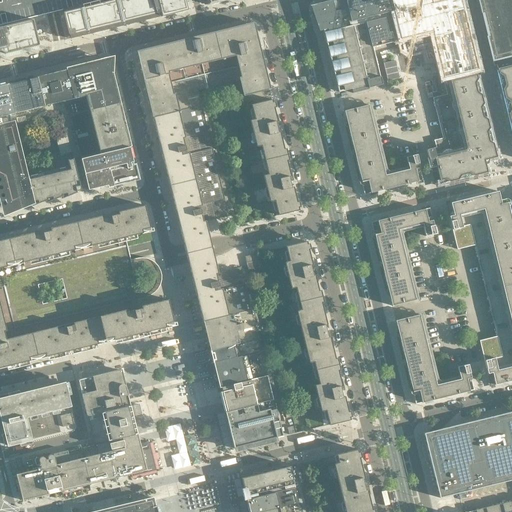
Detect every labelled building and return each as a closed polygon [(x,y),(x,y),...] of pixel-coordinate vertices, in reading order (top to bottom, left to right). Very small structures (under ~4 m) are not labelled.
[(0,0),(0,25),(32,17),(62,10),(102,0),(0,0)] [(187,10),(184,0),(102,0),(62,10),(69,39),(161,16),(161,17),(187,10)] [(237,0),(201,0),(204,8),(237,0)] [(332,0),(316,4),(311,5),(320,30),(322,30),(327,49),(338,92),(339,92),(351,89),(352,94),(366,90),(368,90),(368,88),(382,85),(380,77),(379,77),(372,48),(393,42),(391,34),(398,32),(389,0),(332,0)] [(430,0),(389,0),(398,32),(402,51),(407,54),(424,50),(427,60),(437,58),(442,79),(475,71),(477,70),(460,0),(446,0),(432,4),(430,0)] [(511,0),(476,0),(491,56),(493,55),(496,65),(497,65),(511,61),(511,60),(511,56),(511,55),(511,0)] [(35,31),(32,17),(0,25),(0,51),(1,52),(0,54),(3,56),(4,54),(5,54),(39,46),(36,34),(37,34),(38,34),(39,34),(40,33),(41,33),(41,32),(41,31),(40,31),(40,30),(39,30),(38,30),(37,30),(37,31),(36,31),(35,31)] [(255,34),(253,23),(242,26),(243,27),(233,29),(233,28),(232,28),(233,29),(224,32),(224,30),(223,31),(223,32),(214,34),(214,33),(213,33),(214,34),(208,35),(205,36),(205,35),(204,35),(204,36),(200,37),(200,36),(189,39),(190,40),(186,41),(185,40),(185,41),(176,43),(176,42),(175,42),(175,43),(167,46),(166,44),(166,45),(166,46),(157,48),(157,47),(156,47),(156,48),(147,50),(147,49),(136,52),(139,62),(140,62),(142,71),(141,71),(141,72),(143,72),(144,78),(143,79),(144,79),(147,88),(145,88),(146,89),(147,89),(149,97),(148,98),(149,98),(151,107),(150,107),(150,108),(151,108),(154,116),(152,117),(153,117),(154,117),(201,106),(197,90),(240,80),(241,85),(240,85),(241,86),(242,86),(244,94),(243,94),(243,95),(244,95),(244,94),(249,93),(249,94),(250,94),(249,93),(258,91),(258,92),(259,91),(259,90),(267,88),(268,89),(269,89),(268,88),(267,88),(265,80),(266,80),(266,79),(265,79),(263,70),(264,70),(264,69),(263,70),(261,61),(262,60),(260,60),(258,51),(259,51),(259,50),(258,50),(256,44),(258,43),(257,43),(256,43),(254,34),(255,34)] [(511,60),(511,61),(497,65),(498,69),(497,69),(497,70),(498,70),(501,81),(500,81),(500,82),(501,82),(504,93),(503,94),(504,94),(507,106),(506,106),(506,107),(507,106),(510,118),(509,118),(509,119),(510,119),(511,127),(511,130),(511,131),(511,55),(511,56),(511,60)] [(111,73),(112,59),(104,60),(104,61),(103,61),(95,63),(94,63),(93,63),(94,63),(86,65),(85,65),(84,65),(84,66),(77,67),(76,67),(76,68),(76,67),(75,68),(68,70),(68,69),(67,70),(66,70),(7,84),(8,87),(15,114),(44,106),(66,101),(70,115),(80,159),(88,190),(90,190),(91,192),(139,180),(135,164),(133,164),(129,147),(129,146),(129,145),(128,145),(125,132),(123,121),(122,121),(122,119),(122,118),(121,117),(122,117),(121,117),(118,105),(119,105),(118,105),(118,104),(118,103),(118,102),(118,101),(117,101),(114,89),(115,89),(115,88),(114,88),(114,87),(111,75),(111,74),(111,73)] [(475,71),(442,79),(446,95),(432,98),(442,138),(434,140),(435,147),(426,150),(434,185),(452,180),(453,181),(453,180),(465,177),(465,178),(466,178),(465,177),(477,174),(477,175),(478,175),(478,174),(486,172),(486,173),(487,173),(485,165),(489,159),(496,157),(496,156),(495,157),(493,149),(494,148),(493,148),(490,136),(491,136),(491,135),(490,136),(487,124),(488,124),(488,123),(487,123),(484,112),(485,112),(485,111),(484,111),(481,100),(482,99),(481,99),(478,87),(479,87),(479,86),(478,87),(476,75),(476,74),(475,71)] [(8,87),(7,84),(0,85),(0,117),(6,116),(8,116),(10,115),(15,114),(8,87)] [(272,102),(271,100),(255,104),(254,104),(250,105),(254,119),(249,120),(250,124),(252,131),(252,133),(251,133),(251,134),(252,133),(256,147),(257,146),(257,147),(260,146),(267,174),(263,175),(263,177),(264,183),(266,188),(264,188),(266,188),(269,202),(270,201),(270,202),(274,201),(277,215),(277,216),(298,210),(298,208),(300,207),(298,202),(296,202),(293,187),(290,187),(288,176),(286,171),(289,170),(286,161),(288,161),(287,155),(287,154),(285,149),(283,149),(280,134),(279,132),(277,132),(274,121),(273,116),(275,115),(273,108),(275,108),(274,102),(272,102)] [(368,105),(343,111),(364,195),(422,180),(416,155),(406,157),(408,167),(389,171),(386,170),(370,105),(368,105)] [(207,131),(201,106),(154,117),(183,238),(182,238),(184,245),(183,245),(184,248),(186,258),(187,262),(188,262),(190,269),(191,269),(202,316),(204,321),(203,321),(203,319),(202,320),(202,322),(251,310),(241,267),(218,272),(213,251),(210,242),(205,222),(228,216),(207,131)] [(10,123),(8,116),(6,116),(0,117),(0,201),(2,210),(7,208),(17,206),(19,208),(17,209),(18,210),(31,204),(32,206),(46,200),(47,202),(61,197),(61,199),(74,192),(81,190),(73,158),(67,160),(69,167),(26,177),(19,148),(13,122),(10,123)] [(65,127),(53,130),(60,155),(71,152),(65,127)] [(497,191),(445,204),(456,250),(474,245),(496,336),(479,341),(490,386),(511,380),(511,224),(507,202),(501,203),(497,191)] [(151,231),(144,205),(115,213),(114,211),(105,213),(105,215),(47,229),(47,227),(37,230),(37,231),(0,240),(0,367),(85,347),(85,346),(84,346),(84,345),(114,337),(172,323),(171,318),(172,318),(167,299),(148,304),(146,297),(151,295),(155,292),(158,289),(160,285),(161,280),(161,275),(160,270),(158,266),(155,263),(151,260),(146,258),(141,258),(137,258),(130,260),(128,249),(125,237),(151,231)] [(429,208),(378,221),(380,230),(373,231),(391,306),(415,300),(418,299),(402,234),(403,232),(423,227),(425,236),(435,234),(429,208)] [(307,244),(306,241),(265,251),(266,252),(285,247),(288,261),(285,262),(284,263),(287,276),(286,276),(286,277),(287,276),(290,289),(295,288),(300,310),(297,310),(297,311),(296,311),(299,325),(298,325),(299,325),(305,349),(304,349),(305,349),(308,363),(310,362),(310,363),(313,362),(318,384),(314,385),(317,397),(316,398),(317,398),(320,411),(321,411),(322,411),(325,410),(328,424),(316,427),(309,429),(309,430),(350,420),(349,417),(351,417),(350,411),(348,411),(344,396),(341,397),(337,380),(340,380),(338,370),(340,370),(337,358),(335,358),(331,342),(328,342),(324,325),(326,325),(321,303),(323,302),(320,290),(318,291),(316,281),(313,282),(309,266),(312,265),(308,250),(310,249),(309,244),(307,244)] [(258,260),(256,253),(244,256),(246,263),(258,260)] [(260,267),(258,260),(246,263),(248,270),(260,267)] [(258,339),(251,310),(202,322),(210,351),(258,339)] [(415,317),(391,323),(412,407),(470,393),(464,367),(453,369),(455,379),(436,384),(434,383),(418,317),(415,318),(415,317)] [(261,351),(258,339),(210,351),(213,363),(261,351)] [(264,363),(261,351),(213,363),(213,364),(214,363),(218,374),(264,363)] [(267,375),(264,363),(218,374),(218,375),(219,386),(218,386),(219,387),(267,375)] [(117,369),(118,370),(116,370),(117,372),(112,373),(112,372),(107,373),(107,372),(106,373),(106,374),(93,377),(93,376),(92,376),(92,377),(81,380),(82,382),(79,383),(82,394),(81,394),(81,395),(82,395),(85,404),(84,404),(84,406),(85,405),(88,415),(86,415),(87,416),(130,405),(130,404),(126,405),(125,403),(127,402),(129,402),(127,395),(128,395),(127,394),(124,385),(125,384),(125,383),(124,383),(123,379),(122,379),(121,374),(123,374),(122,373),(123,373),(122,368),(117,369)] [(273,400),(267,375),(219,387),(219,388),(221,387),(222,391),(220,392),(221,399),(222,399),(222,398),(223,398),(222,398),(223,397),(226,411),(225,411),(225,410),(224,410),(224,411),(225,411),(225,412),(273,400)] [(0,416),(7,445),(31,440),(25,417),(70,406),(64,383),(0,398),(0,416)] [(282,435),(273,400),(225,412),(225,413),(224,412),(216,414),(219,426),(227,424),(233,449),(234,448),(234,446),(241,444),(242,446),(243,446),(243,445),(250,444),(251,444),(251,443),(258,442),(259,442),(260,442),(259,441),(267,440),(268,440),(268,439),(275,437),(275,438),(276,438),(276,437),(281,435),(281,436),(282,435)] [(131,407),(130,405),(87,416),(87,418),(88,417),(90,422),(88,423),(88,424),(90,423),(91,429),(90,429),(90,431),(92,431),(92,432),(93,436),(92,437),(92,438),(93,437),(95,444),(93,444),(94,445),(109,441),(133,435),(137,434),(137,432),(136,433),(134,424),(135,423),(134,422),(131,423),(130,418),(133,417),(133,416),(132,416),(130,407),(131,407)] [(511,411),(423,433),(439,498),(511,479),(511,411)] [(59,416),(61,421),(73,418),(71,413),(59,416)] [(74,424),(73,418),(61,421),(62,427),(74,424)] [(133,437),(133,436),(89,447),(87,447),(86,447),(84,448),(84,447),(83,448),(80,449),(80,448),(79,448),(80,449),(77,450),(77,449),(75,449),(76,450),(73,451),(73,450),(72,450),(72,451),(70,452),(70,451),(69,451),(69,452),(66,452),(65,452),(66,453),(63,453),(63,452),(61,453),(62,454),(59,454),(59,453),(58,454),(56,455),(56,454),(55,454),(55,455),(52,456),(52,455),(51,455),(52,456),(49,457),(49,456),(45,457),(44,457),(44,458),(39,459),(38,459),(37,459),(19,463),(22,474),(11,476),(18,502),(30,499),(32,498),(32,499),(33,499),(33,498),(35,497),(36,498),(37,498),(36,497),(39,496),(39,497),(40,497),(40,496),(42,496),(44,496),(44,495),(46,495),(47,495),(47,494),(49,494),(50,495),(50,494),(53,493),(53,494),(54,494),(54,493),(56,492),(56,493),(58,493),(58,492),(60,491),(60,492),(61,492),(61,491),(63,490),(64,491),(65,491),(64,490),(67,489),(67,490),(68,490),(68,489),(70,489),(72,489),(72,488),(84,485),(84,486),(86,486),(86,485),(98,482),(98,483),(99,482),(100,482),(100,481),(112,478),(112,479),(114,479),(114,478),(126,475),(126,476),(128,475),(128,477),(144,473),(140,457),(138,458),(138,457),(140,456),(137,447),(136,447),(136,446),(135,446),(133,437)] [(358,453),(357,449),(336,454),(338,462),(334,463),(334,464),(333,464),(336,478),(335,478),(337,478),(342,501),(341,502),(342,502),(344,511),(374,511),(373,509),(371,509),(368,495),(370,494),(367,483),(365,483),(359,458),(361,457),(360,453),(358,453)] [(252,473),(252,475),(241,478),(245,495),(246,495),(247,499),(246,499),(295,488),(289,466),(280,466),(280,468),(270,468),(270,471),(261,470),(261,473),(252,473)] [(238,502),(240,511),(259,511),(298,503),(295,488),(246,499),(238,502)] [(155,506),(153,497),(144,499),(129,503),(100,511),(99,510),(89,511),(157,511),(156,505),(155,506)] [(511,511),(511,500),(511,501),(500,504),(489,506),(479,509),(468,511),(466,511),(511,511)] [(300,511),(298,503),(259,511),(300,511)]
